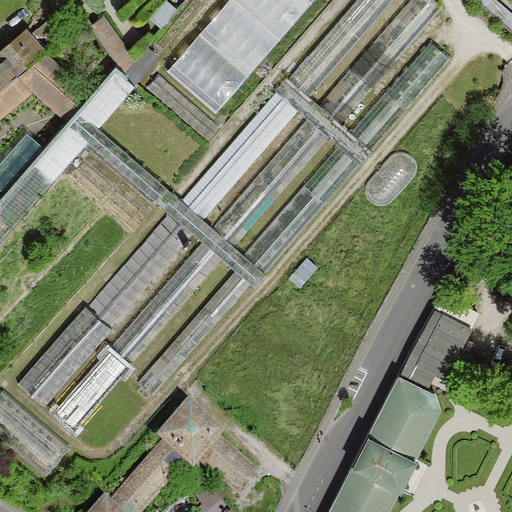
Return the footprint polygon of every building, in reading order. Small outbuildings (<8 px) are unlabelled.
[(394,0),(356,0),(181,199),(170,213),(25,387),(46,403),(194,233),(203,219),(298,110),(312,95),(394,0)] [(53,414),(74,432),(224,259),(234,246),(329,137),(343,123),(442,6),(435,0),(410,0),(321,103),(307,119),(214,228),(203,241),(53,414)] [(227,0),(168,67),(217,110),(313,0),(227,0)] [(135,59),(105,14),(91,22),(124,71),(135,59)] [(25,24),(0,44),(0,83),(44,47),(25,24)] [(139,382),(154,393),(450,57),(432,40),(352,130),(339,145),(244,255),(237,270),(139,382)] [(160,55),(149,47),(123,75),(133,85),(160,55)] [(0,114),(33,87),(65,119),(88,91),(46,53),(0,90),(0,114)] [(65,119),(0,196),(0,242),(87,140),(97,126),(133,85),(123,75),(112,64),(88,91),(65,119)] [(218,124),(159,74),(147,88),(206,138),(218,124)] [(307,119),(321,103),(312,95),(298,110),(307,119)] [(339,145),(352,130),(343,123),(329,137),(339,145)] [(181,199),(97,126),(87,140),(170,213),(181,199)] [(8,182),(45,140),(32,129),(0,164),(7,171),(2,177),(8,182)] [(397,152),(390,156),(367,183),(366,191),(368,198),(374,203),(382,205),(391,203),(415,175),(417,165),(412,156),(406,152),(397,152)] [(214,228),(203,219),(194,233),(203,241),(214,228)] [(234,246),(224,259),(237,270),(244,255),(234,246)] [(330,511),(390,511),(444,408),(438,391),(431,387),(438,371),(449,377),(474,327),(437,307),(330,511)] [(68,448),(3,392),(0,395),(0,433),(47,475),(68,448)] [(200,459),(239,491),(259,472),(218,436),(222,432),(190,403),(161,436),(165,440),(188,461),(192,467),(200,459)] [(96,511),(141,511),(188,461),(165,440),(110,505),(106,501),(96,511)] [(231,511),(210,482),(196,493),(209,511),(231,511)]
